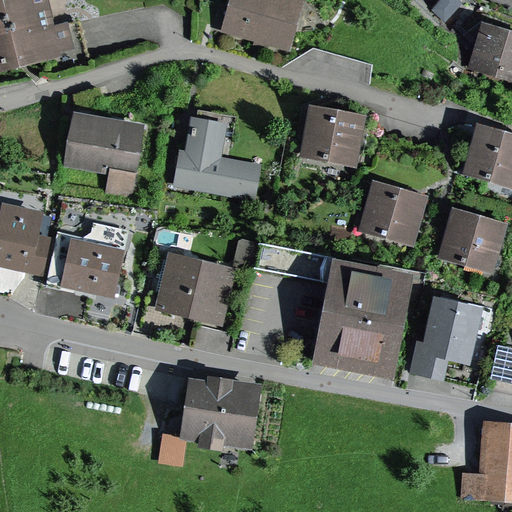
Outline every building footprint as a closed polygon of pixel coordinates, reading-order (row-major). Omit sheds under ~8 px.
[(0,3),(0,65),(54,52),(59,71),(86,64),(75,21),(48,28),(40,0),(32,0),(4,7),(3,2),(0,3)] [(282,0),(234,0),(227,28),(286,45),(298,4),(282,0)] [(444,20),(455,8),(454,0),(442,0),(433,10),(444,20)] [(511,41),(487,34),(478,65),(511,75),(511,41)] [(73,94),(76,107),(104,100),(100,87),(73,94)] [(314,115),(307,152),(351,160),(358,123),(314,115)] [(75,134),(70,163),(133,174),(138,148),(136,148),(135,152),(132,152),(136,129),(138,128),(116,124),(117,119),(115,119),(113,132),(98,129),(95,126),(76,123),(73,126),(72,134),(75,134)] [(183,157),(178,182),(251,195),(255,170),(215,162),(221,128),(195,123),(194,130),(192,129),(191,136),(193,136),(189,158),(183,157)] [(511,142),(481,134),(471,170),(511,181),(511,142)] [(377,190),(367,226),(409,238),(419,202),(377,190)] [(121,242),(127,208),(91,201),(85,236),(121,242)] [(6,214),(0,241),(0,261),(40,270),(46,241),(32,238),(35,221),(6,214)] [(456,217),(446,253),(488,266),(499,230),(456,217)] [(57,239),(47,286),(62,289),(63,284),(113,295),(121,257),(90,251),(91,246),(57,239)] [(217,319),(228,274),(165,259),(157,293),(164,295),(162,305),(217,319)] [(340,272),(329,332),(318,330),(315,346),(325,348),(323,354),(386,367),(403,284),(340,272)] [(465,356),(474,315),(438,306),(429,346),(419,344),(413,371),(434,376),(440,351),(465,356)] [(222,434),(244,438),(251,387),(210,381),(209,388),(193,385),(186,436),(201,439),(201,445),(220,447),(222,434)] [(511,496),(511,428),(489,426),(484,475),(464,472),(462,496),(483,498),(484,494),(511,496)]
